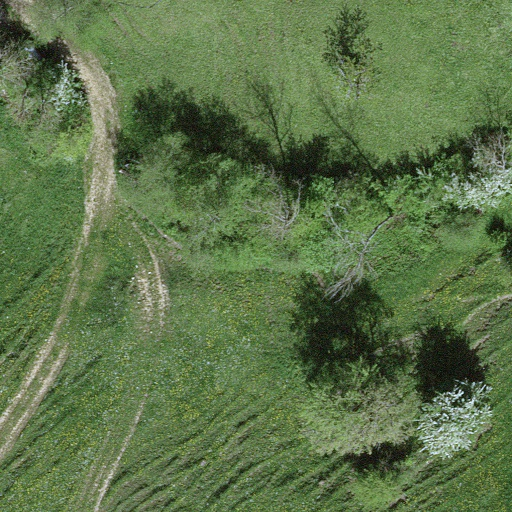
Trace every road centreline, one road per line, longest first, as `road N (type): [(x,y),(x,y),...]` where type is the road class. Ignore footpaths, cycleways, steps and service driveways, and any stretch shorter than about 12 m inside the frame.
road 1 (track): [(88,511),(135,392),(146,297),(147,247),(100,183)]
road 2 (track): [(0,441),(88,278),(100,238),(100,183)]
road 3 (track): [(100,183),(84,80),(17,0)]
